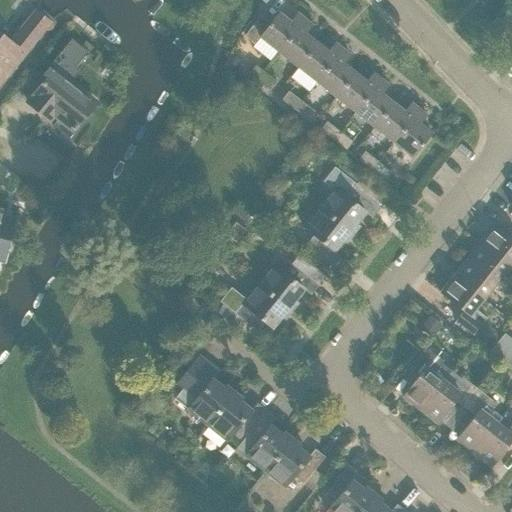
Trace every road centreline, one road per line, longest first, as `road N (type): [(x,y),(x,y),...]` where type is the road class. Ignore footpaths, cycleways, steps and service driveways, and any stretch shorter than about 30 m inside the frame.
road 1 (residential): [(511,140),(325,385),(466,511)]
road 2 (unclassified): [(511,122),(395,0)]
